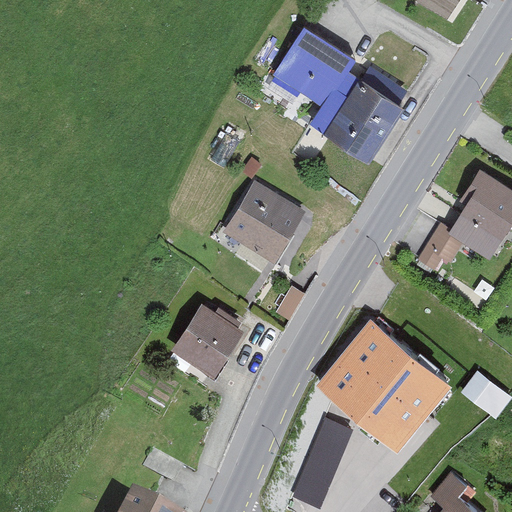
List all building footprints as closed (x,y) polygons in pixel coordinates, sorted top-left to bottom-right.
[(369,164),(405,109),(400,106),(407,92),(370,68),(361,80),(349,73),(355,62),(303,28),(274,74),(321,107),(308,125),(369,164)] [(224,132),(209,160),(225,168),(242,141),(224,132)] [(506,260),(511,248),(511,183),(495,174),(462,232),(444,222),(422,260),(450,276),(471,240),(506,260)] [(231,234),(289,269),(320,217),(263,182),(231,234)] [(423,312),(387,284),(309,382),(391,449),(447,381),(400,342),(423,312)] [(294,321),(309,295),(293,286),(277,311),(294,321)] [(184,349),(224,379),(258,333),(218,304),(184,349)] [(511,385),(483,365),(466,389),(502,414),(511,400),(511,385)] [(328,413),(297,492),(326,503),(357,424),(328,413)] [(488,511),(472,498),(478,491),(456,472),(435,496),(450,509),(447,511),(488,511)] [(186,511),(144,489),(132,511),(186,511)]
